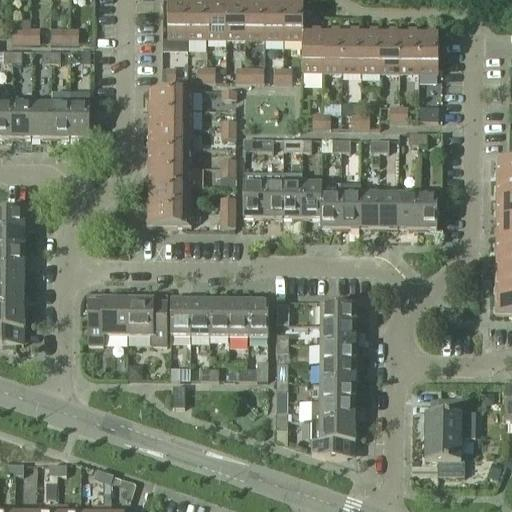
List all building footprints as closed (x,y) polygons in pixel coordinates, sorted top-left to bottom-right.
[(187,44),(188,1),(167,1),(167,44),(187,44)] [(207,44),(207,1),(188,1),(187,44),(207,44)] [(226,44),(227,1),(207,1),(207,44),(226,44)] [(245,44),(245,1),(227,1),(226,44),(245,44)] [(264,45),(265,1),(245,1),(245,44),(264,45)] [(283,45),(284,2),(265,1),(264,45),(283,45)] [(303,34),(304,2),(284,2),(283,45),(303,45),(303,34)] [(31,48),(31,33),(22,33),(22,48),(31,48)] [(40,48),(40,33),(31,33),(31,48),(40,48)] [(70,48),(70,34),(61,34),(61,48),(70,48)] [(79,48),(79,34),(70,34),(70,48),(79,48)] [(323,34),(303,34),(303,45),(302,77),(323,77),(323,34)] [(342,78),(342,34),(323,34),(323,77),(342,78)] [(361,78),(361,35),(342,34),(342,78),(361,78)] [(380,78),(380,35),(361,35),(361,78),(380,78)] [(399,78),(400,35),(380,35),(380,78),(399,78)] [(418,78),(418,35),(400,35),(399,78),(418,78)] [(438,78),(439,35),(418,35),(418,78),(438,78)] [(13,68),(13,56),(3,56),(3,68),(13,68)] [(22,68),(22,56),(13,56),(13,68),(22,68)] [(51,68),(51,56),(42,56),(42,68),(51,68)] [(60,68),(60,56),(51,56),(51,68),(60,68)] [(90,68),(91,56),(81,56),(81,68),(90,68)] [(175,86),(175,72),(167,72),(167,86),(175,86)] [(206,87),(207,72),(198,72),(197,87),(206,87)] [(216,87),(216,72),(207,72),(206,87),(216,87)] [(245,87),(245,73),(236,73),(236,87),(245,87)] [(264,88),(265,74),(245,73),(245,87),(264,88)] [(283,88),(283,74),(274,74),(274,88),(283,88)] [(293,88),(293,74),(283,74),(283,88),(293,88)] [(191,114),(192,94),(149,94),(149,114),(191,114)] [(236,104),(237,95),(222,95),(222,104),(236,104)] [(69,144),(70,96),(51,96),(51,108),(50,143),(69,144)] [(90,144),(90,96),(70,96),(69,144),(90,144)] [(12,108),(0,107),(0,143),(12,143),(12,108)] [(31,143),(31,108),(12,108),(12,143),(31,143)] [(50,143),(51,108),(31,108),(31,143),(50,143)] [(438,127),(438,112),(418,112),(418,127),(438,127)] [(399,127),(399,113),(390,113),(390,127),(399,127)] [(408,127),(408,113),(399,113),(399,127),(408,127)] [(191,134),(191,114),(149,114),(149,133),(191,134)] [(322,134),(322,120),(313,120),(313,134),(322,134)] [(331,134),(331,120),(322,120),(322,134),(331,134)] [(360,134),(360,120),(352,120),(352,134),(360,134)] [(369,134),(369,121),(360,120),(360,134),(369,134)] [(236,134),(236,125),(222,125),(222,134),(236,134)] [(191,153),(191,134),(149,133),(148,153),(191,153)] [(236,143),(236,134),(222,134),(222,143),(236,143)] [(418,149),(418,137),(409,137),(409,149),(418,149)] [(427,149),(427,138),(427,137),(418,137),(418,149),(427,149)] [(264,155),(264,143),(255,143),(254,155),(264,155)] [(273,155),(273,144),(264,143),(264,155),(273,155)] [(302,156),(303,144),(293,144),(293,145),(284,144),(283,155),(302,156)] [(312,156),(312,145),(312,144),(303,144),(302,156),(312,156)] [(341,156),(342,144),(332,144),(332,156),(341,156)] [(350,156),(350,145),(350,144),(342,144),(341,156),(350,156)] [(380,157),(380,145),(371,145),(371,157),(380,157)] [(389,157),(389,146),(389,145),(380,145),(380,157),(389,157)] [(191,173),(191,153),(148,153),(148,172),(191,173)] [(511,183),(511,163),(496,163),(496,184),(511,183)] [(235,173),(235,164),(221,164),(221,173),(235,173)] [(191,192),(191,173),(148,172),(148,191),(191,192)] [(235,181),(235,173),(221,173),(221,181),(235,181)] [(263,224),(264,177),(244,177),(243,223),(263,224)] [(282,224),(283,178),(264,177),(263,224),(282,224)] [(301,224),(302,188),(302,178),(283,178),(282,224),(301,224)] [(511,202),(511,183),(496,184),(496,203),(511,202)] [(321,224),(321,198),(322,198),(322,188),(302,188),(301,224),(320,224),(321,224)] [(340,234),(341,188),(322,188),(322,198),(321,198),(321,224),(320,224),(320,234),(340,234)] [(360,234),(360,198),(360,189),(341,188),(340,234),(360,234)] [(191,211),(191,192),(148,191),(148,211),(191,211)] [(379,235),(379,199),(360,198),(360,234),(379,235)] [(398,235),(398,199),(379,199),(379,235),(398,235)] [(417,235),(417,199),(398,199),(398,235),(417,235)] [(437,235),(438,199),(417,199),(417,235),(437,235)] [(235,211),(235,202),(221,202),(221,211),(235,211)] [(511,222),(511,202),(496,203),(496,222),(511,222)] [(190,231),(191,211),(148,211),(148,231),(190,231)] [(235,232),(235,211),(221,211),(221,231),(235,232)] [(0,235),(25,236),(25,216),(0,215),(0,235)] [(511,222),(496,222),(495,241),(511,241),(511,222)] [(0,255),(25,255),(25,236),(0,235),(0,255)] [(511,260),(511,241),(495,241),(495,260),(511,260)] [(25,255),(0,255),(0,274),(25,274),(25,255)] [(511,279),(511,260),(495,260),(495,279),(511,279)] [(0,293),(24,294),(25,274),(0,274),(0,293)] [(511,299),(511,279),(495,279),(495,299),(511,299)] [(0,312),(24,313),(24,294),(0,293),(0,312)] [(128,341),(128,305),(104,304),(104,300),(89,299),(88,350),(104,350),(104,341),(128,341)] [(511,318),(511,299),(495,299),(495,319),(511,318)] [(166,351),(167,300),(152,300),(152,305),(128,305),(128,341),(152,341),(152,351),(166,351)] [(190,341),(191,306),(171,305),(170,341),(190,341)] [(209,342),(210,306),(191,306),(190,341),(209,342)] [(228,342),(229,306),(210,306),(209,342),(228,342)] [(248,342),(248,306),(229,306),(228,342),(248,342)] [(268,342),(268,306),(248,306),(248,342),(268,342)] [(277,310),(276,310),(276,329),(277,329),(287,329),(288,320),(288,310),(277,310)] [(356,331),(357,311),(320,311),(320,330),(356,331)] [(24,334),(24,313),(0,312),(0,349),(16,350),(16,333),(24,334)] [(356,350),(356,331),(320,330),(320,349),(356,350)] [(287,349),(287,340),(276,340),(276,349),(287,349)] [(287,358),(287,349),(276,349),(276,358),(287,358)] [(356,369),(356,350),(320,349),(320,369),(356,369)] [(287,387),(287,368),(276,368),(275,387),(287,387)] [(356,388),(356,369),(320,369),(320,388),(356,388)] [(190,385),(190,374),(170,373),(170,385),(190,385)] [(209,386),(209,374),(200,373),(200,385),(209,386)] [(218,386),(218,374),(209,374),(209,386),(218,386)] [(247,386),(247,374),(229,374),(229,385),(238,385),(238,386),(247,386)] [(267,386),(267,374),(247,374),(247,386),(256,386),(267,386)] [(287,397),(287,387),(275,387),(275,397),(287,397)] [(356,407),(356,388),(320,388),(319,407),(356,407)] [(184,413),(184,391),(172,391),(172,413),(184,413)] [(461,443),(461,420),(465,420),(465,405),(437,404),(437,419),(425,419),(425,443),(461,443)] [(356,407),(319,407),(312,407),(312,426),(355,427),(356,407)] [(287,426),(287,417),(275,416),(275,426),(287,426)] [(287,435),(287,426),(275,426),(275,435),(287,435)] [(355,447),(355,427),(312,426),(311,458),(324,463),(347,463),(347,447),(355,447)] [(461,466),(461,443),(425,443),(425,466),(437,466),(437,481),(464,482),(464,466),(461,466)] [(492,468),(488,482),(497,485),(502,471),(492,468)] [(15,479),(15,470),(6,470),(6,479),(15,479)] [(23,479),(23,470),(15,470),(15,479),(23,479)] [(58,480),(57,470),(49,470),(49,480),(58,480)] [(66,480),(66,471),(57,470),(58,480),(66,480)] [(102,486),(105,477),(97,474),(94,484),(102,486)] [(111,489),(114,481),(114,480),(105,477),(102,486),(111,489)] [(57,485),(46,485),(47,498),(57,498),(57,485)]
